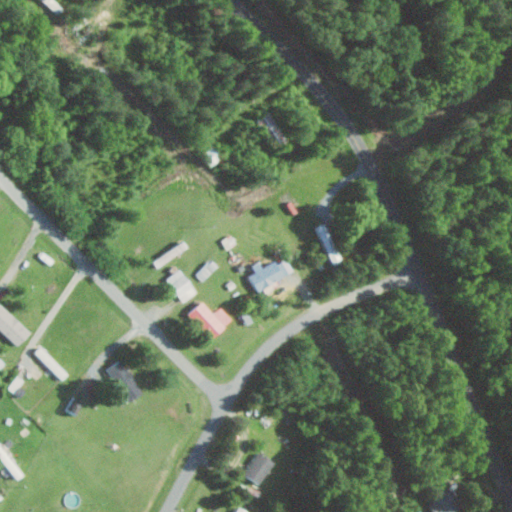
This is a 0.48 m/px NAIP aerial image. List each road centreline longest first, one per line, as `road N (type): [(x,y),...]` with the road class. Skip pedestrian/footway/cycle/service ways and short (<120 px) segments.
road 1 (residential): [(511,493),(418,273),(338,115),(218,0)]
road 2 (residential): [(418,273),(292,327),(229,406),(168,511)]
road 3 (residential): [(229,406),(0,178)]
